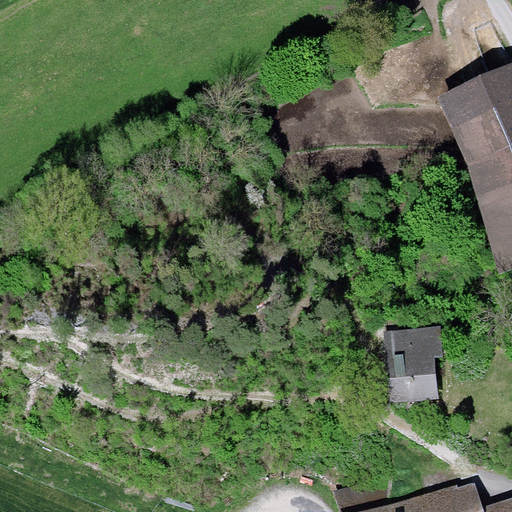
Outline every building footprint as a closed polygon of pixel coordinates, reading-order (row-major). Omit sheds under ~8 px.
[(511,73),(430,109),(465,177),(495,283),(511,277),(511,73)] [(378,337),(382,409),(430,406),(428,363),(439,363),(438,334),(378,337)] [(337,505),(375,503),(374,484),(335,487),(337,505)] [(473,511),(467,489),(384,511),(473,511)] [(511,511),(511,502),(479,511),(511,511)]
